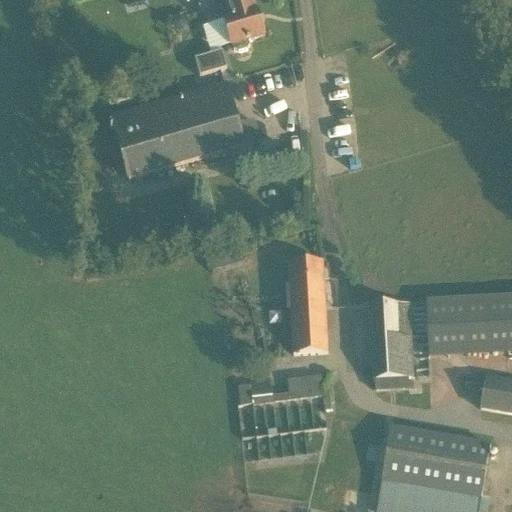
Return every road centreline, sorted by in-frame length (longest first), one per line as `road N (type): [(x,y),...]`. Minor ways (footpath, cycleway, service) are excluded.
road 1 (unclassified): [(511,439),(380,413),(342,372),(301,0)]
road 2 (track): [(511,116),(446,0)]
